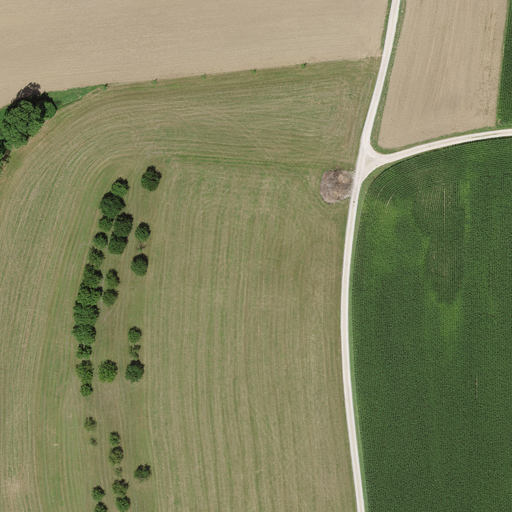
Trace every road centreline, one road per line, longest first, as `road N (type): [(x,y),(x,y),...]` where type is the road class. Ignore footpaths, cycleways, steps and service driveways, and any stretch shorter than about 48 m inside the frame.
road 1 (unclassified): [(360,511),(344,365),(343,248),(394,0)]
road 2 (track): [(511,133),(360,164)]
